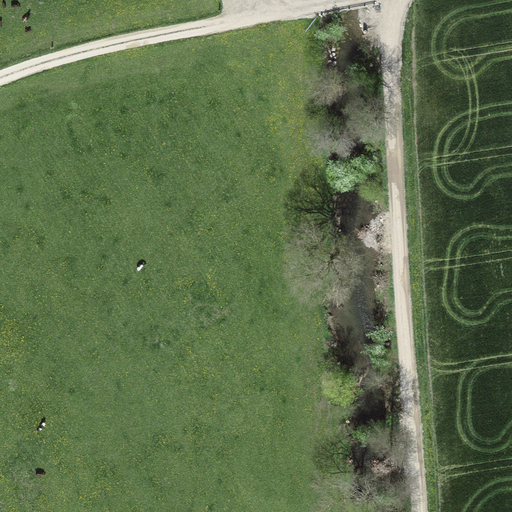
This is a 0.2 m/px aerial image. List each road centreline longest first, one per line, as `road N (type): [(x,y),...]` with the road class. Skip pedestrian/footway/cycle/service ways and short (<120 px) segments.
road 1 (track): [(390,0),(417,511)]
road 2 (track): [(0,76),(81,50),(333,0)]
